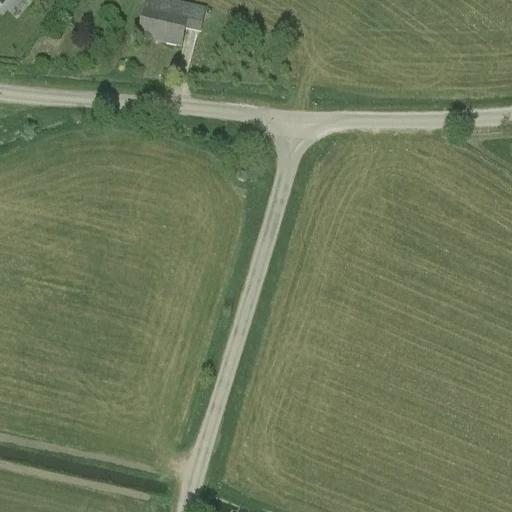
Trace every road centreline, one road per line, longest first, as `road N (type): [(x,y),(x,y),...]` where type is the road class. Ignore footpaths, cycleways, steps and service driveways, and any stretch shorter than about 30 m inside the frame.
road 1 (unclassified): [(183,511),(302,119)]
road 2 (unclassified): [(302,119),(0,93)]
road 3 (unclassified): [(302,119),(511,117)]
